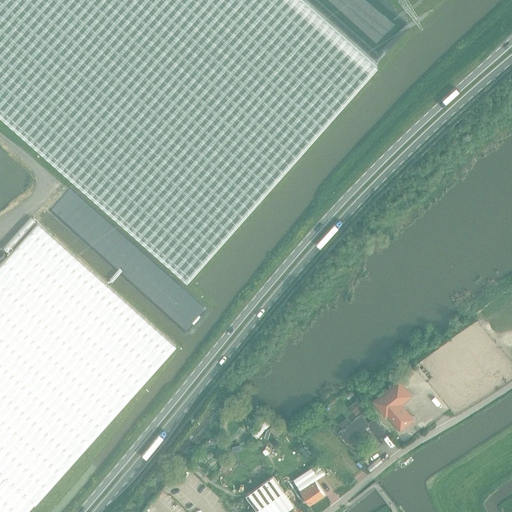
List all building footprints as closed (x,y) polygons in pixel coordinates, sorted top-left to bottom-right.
[(0,0),(0,117),(50,162),(186,282),(191,277),(199,268),(207,259),(215,250),(224,241),(232,231),(243,220),(253,208),(262,198),(271,187),(284,172),(294,161),(305,149),(313,140),(321,131),(331,120),(341,109),(347,101),(354,93),(363,84),(371,75),(377,67),(300,0),(0,0)] [(0,511),(26,511),(35,503),(122,405),(176,345),(89,268),(79,260),(66,248),(38,223),(0,264),(0,511)] [(373,402),(386,417),(388,415),(400,431),(414,419),(401,404),(412,396),(399,380),(373,402)] [(357,400),(351,405),(358,413),(364,408),(357,400)] [(368,410),(362,415),(360,412),(344,425),(346,428),(340,432),(339,430),(335,432),(345,444),(368,426),(367,424),(368,423),(374,418),(368,410)] [(368,423),(367,424),(368,426),(380,439),(387,433),(374,418),(368,423)] [(262,424),(252,434),(257,438),(266,428),(270,424),(266,420),(262,424)] [(292,428),(287,432),(292,439),(294,441),(299,438),(300,437),(292,428)] [(380,458),(368,468),(371,472),(383,462),(380,458)] [(319,463),(294,479),(301,490),(315,482),(326,474),(319,463)] [(247,495),(258,511),(285,511),(294,506),(273,476),(250,492),(247,495)] [(301,490),(300,490),(310,506),(324,497),(315,482),(301,490)]
